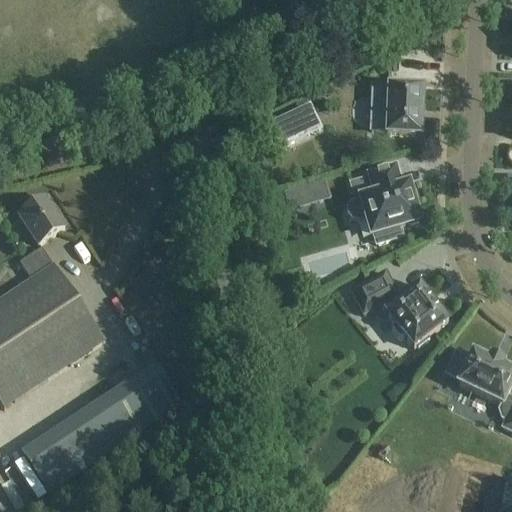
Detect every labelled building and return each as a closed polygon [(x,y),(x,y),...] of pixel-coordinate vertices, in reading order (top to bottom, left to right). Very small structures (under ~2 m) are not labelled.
[(372,122),(371,134),(386,135),(386,139),(421,140),(423,91),(388,90),(388,94),(373,93),(373,105),(372,105),(371,122),(372,122)] [(273,156),(320,134),(307,107),(260,129),(273,156)] [(353,205),(354,207),(350,209),(348,212),(347,216),(347,220),(349,224),(354,226),(358,227),(367,225),(371,240),(374,239),(377,248),(402,241),(399,232),(419,226),(408,189),(401,192),(395,171),(368,179),(369,182),(351,188),(356,205),(353,205)] [(45,202),(18,219),(38,249),(65,232),(45,202)] [(0,304),(0,406),(4,412),(104,346),(42,252),(20,267),(31,284),(0,304)] [(385,276),(351,295),(363,318),(380,309),(394,328),(392,330),(392,333),(399,342),(402,343),(404,341),(414,353),(416,350),(418,352),(430,343),(428,341),(448,326),(419,289),(399,305),(396,301),(398,300),(385,276)] [(281,297),(268,300),(271,311),(284,308),(281,297)] [(457,357),(448,376),(461,383),(459,388),(502,409),(499,413),(502,421),(507,423),(503,431),(511,435),(511,402),(506,400),(511,388),(511,376),(501,371),(503,368),(490,362),(488,365),(473,358),(470,363),(457,357)] [(162,365),(21,457),(47,498),(182,409),(173,396),(180,391),(162,365)] [(495,502),(511,507),(511,471),(505,469),(495,502)] [(8,511),(0,498),(0,511),(8,511)]
